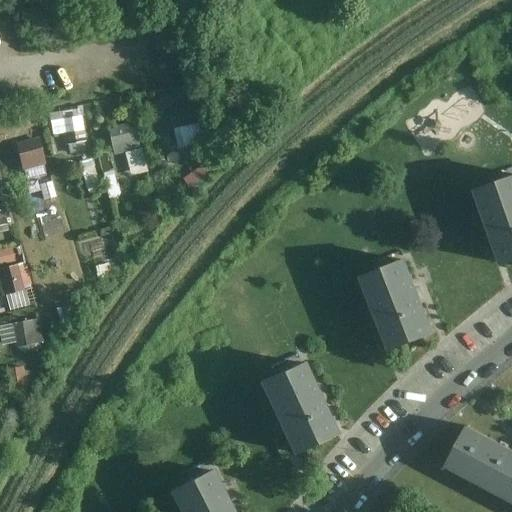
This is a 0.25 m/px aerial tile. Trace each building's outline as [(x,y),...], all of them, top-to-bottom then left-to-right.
[(197,100),(171,106),(180,144),(206,138),(197,100)] [(86,115),(53,119),(56,146),(89,141),(86,115)] [(116,153),(130,151),(132,174),(145,173),(141,123),(114,125),(116,153)] [(43,136),(19,143),(27,170),(52,163),(43,136)] [(511,177),(476,190),(503,264),(511,260),(511,177)] [(0,267),(0,278),(4,296),(9,294),(13,309),(33,304),(28,286),(35,284),(24,244),(0,250),(0,259),(2,267),(0,267)] [(403,257),(361,274),(392,350),(434,332),(403,257)] [(42,317),(1,324),(5,346),(46,340),(42,317)] [(299,361),(258,380),(293,453),(334,434),(299,361)] [(511,449),(468,426),(446,467),(511,501),(511,500),(511,449)] [(232,511),(211,470),(170,491),(180,511),(232,511)]
